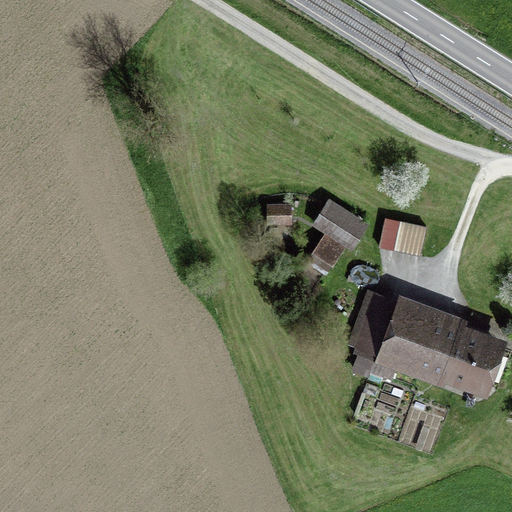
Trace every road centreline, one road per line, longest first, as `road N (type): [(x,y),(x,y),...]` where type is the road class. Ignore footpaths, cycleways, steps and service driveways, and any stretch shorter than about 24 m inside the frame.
road 1 (track): [(498,164),(411,129),(206,0)]
road 2 (secondary): [(511,76),(389,0)]
